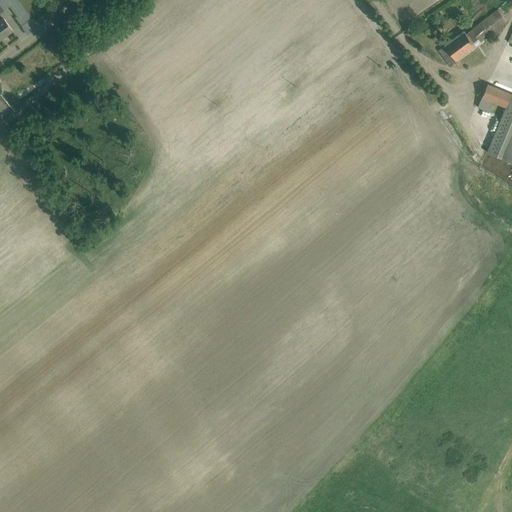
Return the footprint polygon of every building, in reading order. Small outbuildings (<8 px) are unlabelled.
[(0,0),(0,12),(9,6),(4,0),(0,0)] [(444,45),(437,50),(449,67),(456,62),(456,60),(474,46),(475,47),(481,43),(480,42),(507,22),(497,9),(466,34),(460,26),(454,31),(457,35),(444,44),(444,45)] [(0,40),(13,31),(3,18),(0,19),(0,40)] [(511,94),(487,84),(477,107),(487,112),(491,102),(505,107),(486,152),(511,162),(511,31),(508,42),(511,43),(511,94)] [(0,121),(14,110),(0,91),(0,121)]
